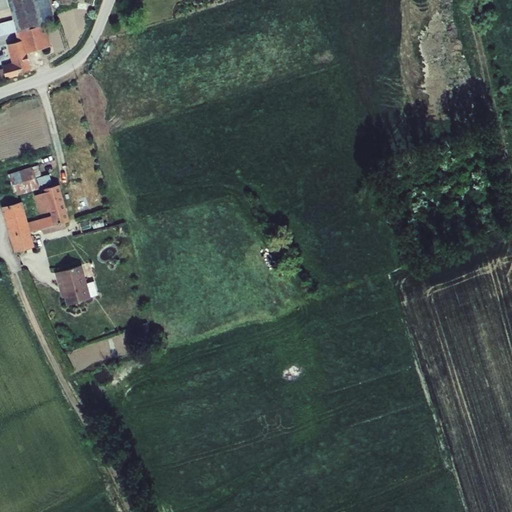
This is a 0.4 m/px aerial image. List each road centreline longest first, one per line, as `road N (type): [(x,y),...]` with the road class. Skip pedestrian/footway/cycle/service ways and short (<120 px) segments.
road 1 (track): [(136,511),(4,250)]
road 2 (unclassified): [(108,0),(74,63),(0,94)]
